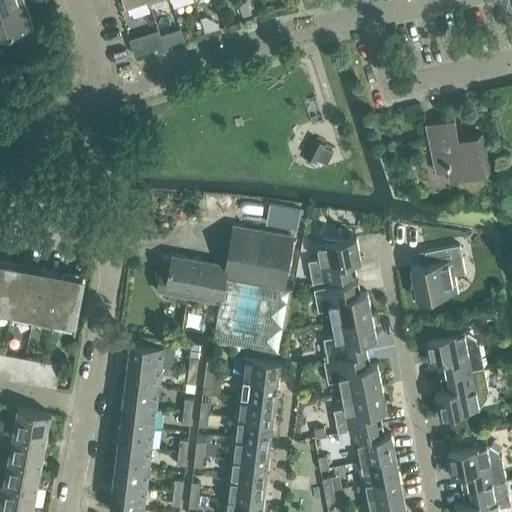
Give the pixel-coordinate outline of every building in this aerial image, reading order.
[(25,0),(21,0),(0,7),(0,51),(26,43),(20,27),(33,23),(25,0)] [(148,0),(125,0),(128,9),(149,2),(148,0)] [(249,1),(241,4),(245,16),(253,14),(249,1)] [(182,30),(185,39),(194,36),(191,27),(182,30)] [(181,29),(162,35),(165,45),(185,39),(182,30),(182,29),(181,29)] [(141,38),(131,41),(135,54),(145,51),(141,38)] [(459,136),(455,115),(425,121),(436,173),(448,170),(450,177),(490,169),(482,131),(459,136)] [(314,138),(307,152),(319,158),(326,144),(314,138)] [(271,202),(267,221),(298,227),(301,209),(301,207),(271,202)] [(308,206),(308,209),(306,217),(319,219),(321,208),(308,206)] [(158,290),(208,298),(220,301),(213,338),(282,350),(293,288),(283,286),(292,235),(233,224),(226,264),(172,255),(170,268),(162,266),(158,290)] [(324,236),(323,241),(316,243),(319,257),(307,259),(312,281),(351,274),(349,261),(360,259),(355,235),(342,237),(324,236)] [(410,265),(417,298),(456,290),(453,273),(464,270),(459,242),(423,249),(426,261),(410,265)] [(0,305),(12,308),(21,261),(0,256),(0,305)] [(12,308),(34,312),(42,265),(21,261),(12,308)] [(34,312),(55,316),(64,269),(42,265),(34,312)] [(64,269),(55,316),(77,320),(86,273),(64,269)] [(330,307),(332,320),(371,313),(366,289),(355,292),(352,280),(358,279),(313,287),(318,310),(330,307)] [(486,307),(488,317),(504,313),(501,303),(486,307)] [(323,337),(327,358),(366,350),(364,339),(376,337),(371,313),(332,320),(335,335),(323,337)] [(441,358),(444,373),(483,365),(478,340),(476,341),(476,337),(466,331),(464,331),(464,329),(425,336),(430,360),(441,358)] [(130,340),(128,360),(161,364),(164,345),(130,340)] [(190,353),(199,355),(200,342),(192,341),(190,353)] [(246,346),(245,354),(277,358),(278,350),(246,346)] [(340,379),(342,392),(381,384),(377,361),(365,363),(363,352),(372,350),(372,349),(366,350),(327,358),(324,359),(328,381),(340,379)] [(0,356),(0,375),(10,377),(14,354),(1,352),(0,356)] [(10,377),(21,379),(25,356),(14,354),(10,377)] [(243,354),(240,375),(277,379),(280,359),(277,358),(245,354),(243,354)] [(190,355),(188,367),(197,368),(199,356),(190,355)] [(21,379),(32,381),(37,358),(25,356),(21,379)] [(207,357),(205,370),(214,371),(216,358),(207,357)] [(32,381),(44,383),(48,360),(37,358),(32,381)] [(48,360),(44,383),(58,386),(58,385),(62,363),(48,360)] [(128,360),(125,381),(158,385),(161,364),(128,360)] [(483,365),(444,373),(447,387),(435,390),(440,414),(479,406),(479,403),(481,403),(487,394),(486,390),(488,390),(483,365)] [(197,368),(188,367),(186,379),(196,381),(197,368)] [(214,371),(205,370),(204,382),(212,383),(214,371)] [(240,375),(238,395),(275,399),(277,379),(240,375)] [(125,381),(123,401),(156,405),(158,385),(125,381)] [(333,408),(338,431),(382,422),(382,421),(376,422),(374,410),(386,408),(381,384),(342,392),(345,406),(333,408)] [(238,395),(236,415),(272,419),(275,399),(238,395)] [(185,396),(184,408),(192,409),(194,397),(185,396)] [(202,398),(200,411),(209,412),(211,399),(202,398)] [(123,401),(120,422),(154,426),(156,405),(123,401)] [(18,406),(14,429),(45,435),(50,412),(18,406)] [(192,409),(184,408),(182,421),(191,422),(192,409)] [(209,412),(200,411),(198,423),(208,424),(209,412)] [(236,415),(233,435),(270,440),(272,419),(236,415)] [(120,422),(118,441),(151,445),(154,426),(120,422)] [(354,438),(358,460),(394,453),(390,431),(384,432),(382,422),(338,431),(340,441),(354,438)] [(313,425),(316,435),(328,433),(326,423),(313,425)] [(14,429),(10,452),(41,458),(45,435),(14,429)] [(233,435),(230,455),(267,460),(270,440),(233,435)] [(180,436),(178,449),(188,450),(189,437),(180,436)] [(197,438),(195,451),(204,452),(206,439),(197,438)] [(118,441),(115,462),(148,466),(151,445),(118,441)] [(464,471),(467,485),(506,477),(501,453),(499,453),(498,449),(489,444),(487,444),(486,441),(447,449),(452,473),(464,471)] [(188,450),(178,449),(177,461),(186,463),(188,450)] [(204,452),(195,451),(194,463),(203,465),(204,452)] [(10,452),(5,476),(36,482),(41,458),(10,452)] [(318,455),(320,467),(329,465),(326,453),(318,455)] [(358,460),(363,481),(399,474),(394,453),(358,460)] [(230,455),(228,476),(265,480),(267,460),(230,455)] [(115,462),(113,483),(146,487),(148,466),(115,462)] [(363,481),(367,502),(403,495),(399,474),(363,481)] [(322,477),(325,488),(333,487),(330,475),(322,477)] [(5,476),(1,500),(32,505),(36,482),(5,476)] [(228,476),(226,496),(262,501),(265,480),(228,476)] [(506,477),(467,485),(470,500),(458,503),(459,511),(502,511),(501,504),(509,503),(511,502),(506,477)] [(175,478),(174,490),(182,491),(183,479),(175,478)] [(192,480),(190,492),(198,493),(200,481),(192,480)] [(146,487),(113,483),(110,503),(144,507),(146,487)] [(333,487),(325,488),(327,501),(335,499),(333,487)] [(182,491),(174,490),(172,502),(180,503),(182,491)] [(198,493),(190,492),(189,504),(197,505),(198,493)] [(367,502),(369,511),(406,511),(403,495),(367,502)] [(261,511),(262,501),(226,496),(223,511),(261,511)] [(1,500),(0,504),(0,511),(30,511),(32,505),(1,500)]
